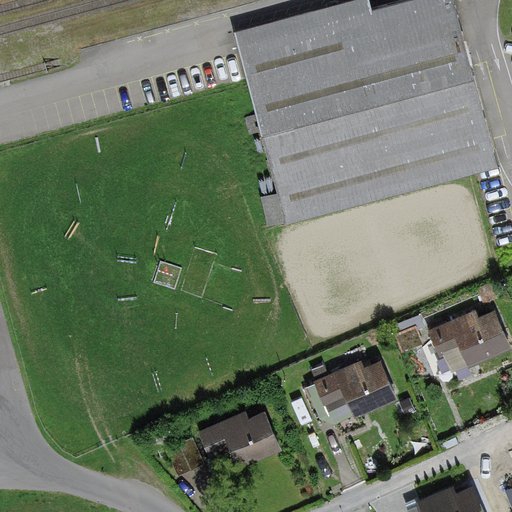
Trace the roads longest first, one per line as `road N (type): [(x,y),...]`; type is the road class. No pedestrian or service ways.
road 1 (unknown): [(0,106),(298,0)]
road 2 (residential): [(325,511),(511,426)]
road 3 (residential): [(0,413),(32,460),(158,511)]
